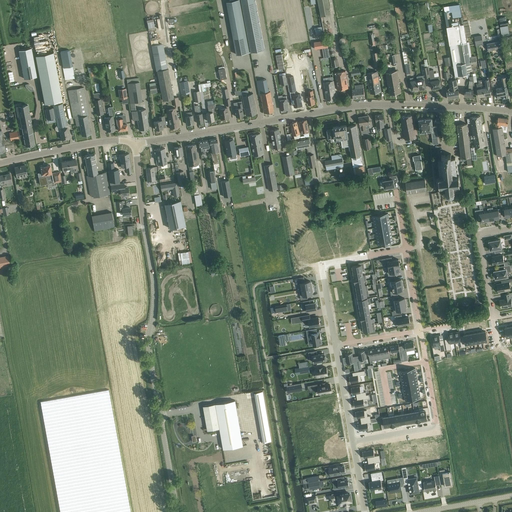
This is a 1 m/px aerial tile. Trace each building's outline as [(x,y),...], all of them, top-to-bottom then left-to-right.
[(234,0),(227,1),(236,54),(250,52),(240,0),(234,0)] [(240,0),(251,52),(265,50),(255,0),(240,0)] [(327,0),(317,0),(321,16),(330,14),(327,0)] [(147,20),(149,29),(155,28),(153,18),(147,20)] [(464,24),(447,27),(450,45),(452,57),(452,60),(455,76),(458,76),(467,75),(467,71),(472,70),(471,64),(469,57),(467,42),(464,24)] [(481,36),(474,37),(475,44),(483,42),(481,36)] [(327,40),(314,42),(315,49),(322,48),(324,58),(330,57),(327,40)] [(487,51),(502,48),(500,41),(485,43),(487,51)] [(161,70),(160,65),(156,44),(151,45),(156,71),(157,71),(163,100),(173,98),(174,98),(168,68),(161,70)] [(31,48),(19,50),(24,78),(36,76),(31,48)] [(63,68),(73,66),(69,50),(60,52),(63,68)] [(45,103),(62,100),(53,52),(36,56),(45,103)] [(293,55),(295,71),(308,69),(306,53),(293,55)] [(428,66),(425,67),(427,77),(430,76),(431,81),(432,88),(441,87),(440,79),(439,76),(434,76),(433,69),(429,70),(428,66)] [(226,78),(224,68),(218,69),(220,80),(226,78)] [(381,91),(380,86),(377,71),(367,73),(370,93),(381,91)] [(401,92),(400,87),(398,71),(386,73),(389,89),(390,94),(401,92)] [(344,89),(341,72),(335,73),(337,85),(338,90),(344,89)] [(291,74),(286,75),(292,105),(293,105),(293,107),(303,106),(301,93),(295,94),(294,91),(295,91),(292,74),(291,74)] [(422,76),(417,77),(418,80),(419,89),(426,87),(425,83),(424,79),(424,77),(423,78),(422,78),(422,76)] [(413,77),(410,78),(410,81),(411,85),(412,90),(415,89),(415,90),(415,91),(418,90),(418,89),(419,89),(418,80),(414,80),(413,77)] [(497,93),(495,93),(496,98),(498,97),(498,98),(504,97),(505,97),(508,97),(508,96),(509,96),(508,91),(507,86),(505,77),(501,78),(502,87),(496,88),(497,93)] [(448,99),(459,97),(457,79),(449,80),(450,88),(446,89),(448,99)] [(483,85),(483,88),(484,95),(491,94),(488,79),(485,80),(486,84),(483,85)] [(335,94),(334,84),(333,80),(324,82),(326,96),(327,100),(336,99),(335,94)] [(465,89),(465,96),(473,96),(473,83),(473,81),(469,80),(468,89),(465,89)] [(479,96),(484,95),(483,88),(483,85),(482,80),(478,80),(479,83),(476,83),(478,91),(479,96)] [(190,93),(187,81),(182,82),(179,82),(181,94),(190,93)] [(365,97),(364,92),(363,87),(363,84),(354,85),(355,88),(353,89),(352,89),(353,98),(365,97)] [(74,118),(75,118),(87,116),(89,115),(83,87),(69,90),(74,118)] [(308,91),(309,96),(306,96),(307,100),(308,100),(308,104),(315,103),(314,98),(313,90),(308,91)] [(270,92),(269,92),(260,93),(264,113),(274,111),(270,92)] [(253,94),(249,94),(242,96),(246,115),(256,113),(253,94)] [(283,99),(279,100),(281,110),(289,108),(287,98),(286,96),(284,96),(283,96),(283,99)] [(100,98),(99,99),(94,100),(97,115),(103,114),(100,98)] [(54,107),(45,109),(47,119),(56,117),(57,122),(57,126),(56,126),(55,127),(56,129),(57,130),(60,130),(62,140),(69,138),(67,128),(64,128),(63,126),(67,125),(66,120),(62,103),(53,105),(54,107)] [(145,109),(136,111),(135,103),(130,103),(131,112),(133,120),(137,120),(139,130),(149,129),(145,109)] [(234,108),(235,112),(236,117),(243,115),(241,108),(242,108),(241,103),(238,104),(238,107),(234,108)] [(213,115),(212,108),(215,108),(214,104),(207,105),(208,113),(206,113),(207,121),(214,120),(213,115)] [(35,145),(34,140),(28,105),(16,107),(20,129),(22,128),(25,146),(35,145)] [(199,114),(198,110),(197,105),(194,106),(197,123),(203,122),(202,113),(199,114)] [(179,127),(178,122),(175,108),(167,109),(170,129),(179,127)] [(228,118),(228,113),(227,108),(219,109),(220,114),(221,119),(228,118)] [(185,116),(185,117),(186,124),(193,123),(193,118),(192,112),(188,113),(189,115),(185,116)] [(375,115),(376,121),(377,127),(384,127),(383,120),(383,114),(375,115)] [(416,138),(413,120),(412,115),(401,117),(405,140),(416,138)] [(87,116),(75,118),(75,121),(76,126),(80,125),(82,136),(91,134),(87,116)] [(115,130),(114,125),(113,116),(104,118),(105,127),(106,131),(115,130)] [(165,123),(164,118),(164,116),(159,117),(160,121),(154,122),(154,124),(155,129),(163,128),(162,124),(165,123)] [(369,126),(369,124),(370,123),(368,116),(359,117),(360,125),(361,125),(361,129),(365,129),(365,128),(368,127),(369,126)] [(470,118),(467,118),(468,123),(471,123),(471,126),(482,124),(480,116),(470,117),(470,118)] [(433,144),(438,143),(436,125),(433,126),(432,117),(419,118),(419,123),(420,132),(425,131),(425,133),(428,132),(428,131),(432,131),(433,144)] [(508,125),(508,123),(508,118),(498,117),(498,120),(496,120),(495,128),(493,128),(497,156),(505,155),(507,162),(511,161),(511,148),(507,149),(503,127),(502,126),(503,124),(508,125)] [(306,120),(299,122),(302,133),(309,132),(306,120)] [(122,123),(122,121),(117,122),(118,131),(127,129),(126,123),(122,123)] [(296,121),(290,123),(291,128),(292,132),(293,135),(294,135),(297,135),(298,138),(301,138),(300,136),(300,134),(300,133),(299,129),(297,124),(297,122),(296,121)] [(472,164),(471,157),(467,123),(457,125),(461,158),(466,157),(467,165),(472,164)] [(483,133),(482,124),(471,126),(473,134),(483,133)] [(346,125),(341,126),(343,138),(341,138),(343,146),(348,145),(349,150),(350,151),(354,174),(364,172),(356,125),(346,126),(346,125)] [(343,138),(341,126),(333,127),(333,129),(327,130),(329,142),(335,141),(335,139),(341,138),(343,138)] [(391,149),(394,148),(390,127),(384,129),(387,141),(390,140),(391,142),(390,142),(391,149)] [(282,147),(280,133),(279,129),(270,130),(273,142),(270,143),(271,149),(282,147)] [(17,131),(9,133),(11,142),(18,140),(17,131)] [(260,133),(250,135),(254,156),(264,154),(260,133)] [(487,144),(486,135),(484,135),(483,133),(473,134),(475,147),(486,145),(485,144),(487,144)] [(214,170),(215,177),(219,177),(219,174),(218,168),(219,168),(218,159),(217,159),(216,152),(219,152),(217,144),(217,139),(209,140),(210,145),(211,153),(214,170)] [(233,139),(224,140),(227,156),(229,156),(236,154),(233,139)] [(297,148),(306,147),(311,146),(309,139),(295,141),(297,148)] [(199,147),(200,152),(200,154),(205,153),(204,148),(206,147),(206,148),(206,149),(209,148),(210,148),(209,143),(208,143),(208,140),(198,142),(199,147)] [(199,167),(196,149),(195,144),(185,146),(186,151),(188,166),(192,166),(192,168),(199,167)] [(174,147),(175,152),(175,156),(178,155),(179,160),(183,159),(182,155),(183,155),(181,146),(174,147)] [(248,147),(239,149),(240,156),(247,155),(250,154),(248,147)] [(155,149),(158,165),(167,164),(164,148),(155,149)] [(126,167),(127,174),(131,173),(129,153),(119,154),(120,159),(121,168),(126,167)] [(456,157),(455,157),(454,158),(451,158),(450,155),(451,154),(451,153),(450,154),(446,155),(443,155),(441,154),(441,155),(442,156),(442,159),(439,159),(438,159),(437,159),(435,159),(436,164),(438,164),(438,165),(439,164),(439,168),(438,168),(438,169),(439,169),(440,173),(439,173),(439,174),(440,174),(440,178),(438,178),(439,192),(444,191),(448,196),(452,195),(456,190),(460,190),(459,176),(457,176),(456,172),(457,172),(457,171),(456,171),(456,167),(457,167),(456,167),(455,163),(456,163),(456,162),(455,162),(455,158),(456,157)] [(90,196),(92,195),(93,198),(110,194),(107,177),(106,172),(98,174),(94,154),(85,156),(88,175),(86,176),(88,183),(90,196)] [(421,155),(413,156),(414,163),(415,163),(416,168),(415,168),(415,170),(416,170),(417,176),(424,175),(421,155)] [(343,167),(342,163),(341,158),(332,160),(325,161),(327,170),(343,167)] [(76,159),(68,160),(68,161),(69,168),(70,168),(71,173),(78,172),(77,167),(77,164),(76,159)] [(292,159),(284,161),(287,176),(295,174),(292,159)] [(68,160),(61,162),(62,167),(63,172),(67,172),(66,169),(69,168),(68,161),(68,160)] [(113,162),(108,163),(110,185),(111,185),(120,184),(118,169),(114,169),(113,162)] [(273,164),(264,165),(269,190),(277,189),(273,164)] [(27,173),(26,170),(25,165),(14,167),(16,172),(16,176),(27,173)] [(41,174),(38,175),(41,185),(47,183),(47,182),(54,180),(54,183),(61,181),(60,172),(56,173),(52,173),(50,165),(41,167),(42,172),(42,175),(41,175),(41,174)] [(154,172),(157,172),(156,167),(146,168),(147,183),(152,182),(152,181),(155,181),(154,172)] [(185,185),(183,171),(176,172),(178,186),(185,185)] [(494,174),(484,176),(485,184),(496,182),(494,174)] [(12,184),(11,179),(10,175),(4,176),(4,175),(0,175),(0,180),(1,184),(6,182),(7,185),(12,184)] [(390,180),(383,181),(384,188),(394,186),(394,181),(397,181),(396,175),(390,176),(390,180)] [(231,196),(228,180),(221,181),(224,197),(231,196)] [(427,191),(426,184),(425,180),(406,182),(406,187),(407,193),(427,191)] [(177,182),(161,185),(161,190),(173,188),(174,197),(179,196),(177,182)] [(120,184),(111,185),(111,190),(111,191),(111,192),(112,192),(116,191),(116,190),(116,189),(116,188),(117,188),(120,188),(121,195),(123,195),(124,195),(129,194),(128,187),(126,187),(124,187),(124,186),(124,185),(124,183),(120,184)] [(80,193),(79,186),(65,189),(66,195),(80,193)] [(200,194),(194,195),(195,205),(202,204),(200,194)] [(181,201),(165,204),(170,229),(186,226),(181,201)] [(131,214),(130,207),(122,208),(122,202),(116,202),(115,202),(113,202),(116,212),(117,212),(122,211),(123,214),(126,214),(126,216),(130,216),(130,214),(131,214)] [(492,207),(494,219),(499,218),(499,217),(501,217),(500,208),(498,209),(493,210),(492,207)] [(503,216),(505,216),(505,217),(510,216),(509,207),(504,208),(504,209),(502,210),(503,216)] [(112,212),(92,215),(94,230),(114,227),(112,212)] [(502,252),(502,248),(500,239),(489,241),(490,250),(496,249),(496,252),(495,253),(502,252)] [(0,267),(11,265),(9,255),(0,256),(0,267)] [(504,262),(502,255),(492,257),(493,264),(504,262)] [(391,257),(381,259),(382,262),(384,262),(385,262),(385,263),(386,267),(399,265),(398,259),(395,260),(392,260),(392,259),(391,257)] [(358,265),(352,266),(353,272),(362,270),(362,271),(365,270),(364,264),(363,264),(363,262),(361,262),(357,263),(358,265)] [(494,271),(496,278),(507,276),(507,272),(511,271),(510,264),(509,264),(504,265),(500,266),(501,269),(494,271)] [(399,265),(386,267),(387,273),(388,273),(388,276),(395,275),(394,272),(400,271),(399,265)] [(304,277),(295,278),(296,284),(298,283),(298,285),(299,290),(312,287),(312,283),(312,282),(311,282),(310,281),(305,282),(304,280),(304,277)] [(395,277),(388,278),(389,281),(390,281),(391,281),(391,282),(391,283),(392,286),(403,284),(402,280),(401,280),(401,279),(395,280),(395,277)] [(502,283),(497,284),(498,292),(510,290),(509,282),(511,281),(511,278),(509,279),(501,280),(502,283)] [(390,286),(389,286),(391,295),(398,294),(397,291),(403,290),(403,289),(404,288),(403,284),(392,286),(390,286)] [(312,287),(299,290),(301,299),(308,298),(307,295),(309,294),(313,294),(312,293),(312,292),(313,292),(312,287)] [(511,292),(504,294),(504,298),(505,298),(505,299),(500,300),(501,307),(504,306),(504,307),(511,306),(511,300),(511,292)] [(398,295),(391,297),(393,306),(406,303),(405,299),(404,299),(404,298),(399,299),(398,295)] [(309,300),(303,301),(305,311),(311,310),(316,309),(316,308),(317,307),(316,304),(315,304),(315,303),(315,302),(314,302),(313,299),(309,300)] [(393,311),(392,311),(392,315),(401,313),(401,310),(406,309),(406,308),(407,307),(406,303),(393,306),(394,311),(393,311)] [(286,304),(275,306),(276,312),(288,310),(286,304)] [(310,314),(302,315),(303,324),(305,323),(309,323),(309,325),(309,327),(310,327),(320,325),(319,317),(317,317),(311,318),(310,318),(310,315),(310,314)] [(401,314),(395,316),(396,325),(400,324),(400,325),(404,325),(404,324),(410,323),(409,317),(402,318),(401,314)] [(372,324),(362,325),(364,331),(370,330),(370,332),(375,332),(375,329),(374,323),(372,323),(372,324)] [(313,329),(306,330),(308,340),(310,340),(311,339),(312,343),(312,345),(319,344),(321,343),(321,339),(321,338),(320,338),(320,335),(320,332),(319,333),(319,332),(318,332),(316,333),(315,331),(315,329),(313,329)] [(459,331),(453,332),(455,342),(460,341),(461,345),(461,347),(466,346),(464,335),(463,336),(460,336),(459,331)] [(448,338),(444,339),(446,350),(451,349),(451,346),(450,343),(455,342),(453,332),(448,333),(448,338)] [(438,335),(432,336),(434,346),(437,345),(439,345),(440,351),(445,350),(443,339),(439,340),(438,335)] [(403,345),(402,346),(405,360),(408,360),(406,351),(414,349),(415,350),(413,341),(413,342),(406,343),(405,343),(405,345),(403,345)] [(390,346),(391,353),(391,352),(399,351),(401,359),(401,361),(405,360),(404,356),(402,347),(402,346),(399,346),(398,344),(391,346),(390,346)] [(388,346),(381,347),(383,359),(390,357),(388,346)] [(381,347),(375,349),(377,360),(383,359),(381,347)] [(368,349),(370,361),(377,360),(375,349),(368,350),(368,349)] [(316,350),(308,352),(309,358),(311,357),(313,357),(313,360),(313,362),(314,362),(318,361),(318,362),(321,362),(321,361),(324,360),(325,360),(325,359),(326,359),(326,356),(325,356),(324,353),(317,354),(316,350)] [(358,356),(356,356),(358,369),(361,368),(360,360),(366,359),(365,351),(365,350),(358,352),(359,355),(358,356)] [(346,357),(343,357),(344,362),(346,361),(347,361),(347,363),(347,364),(353,363),(354,366),(355,370),(355,371),(357,370),(358,370),(358,369),(356,356),(353,356),(353,357),(352,355),(352,353),(345,354),(346,354),(346,357)] [(315,369),(316,376),(317,376),(317,377),(317,378),(324,377),(324,376),(324,375),(325,375),(327,374),(327,373),(326,369),(326,367),(323,367),(322,368),(322,367),(318,368),(315,369)] [(349,376),(350,383),(351,383),(350,383),(359,381),(359,382),(359,381),(361,381),(360,375),(365,374),(364,370),(352,372),(353,376),(351,376),(349,376)] [(325,382),(312,384),(312,385),(313,387),(313,389),(316,389),(319,388),(319,390),(320,394),(331,392),(331,391),(330,384),(328,384),(325,385),(324,383),(325,383),(325,382)] [(288,386),(287,386),(288,393),(297,391),(296,384),(288,386)] [(351,387),(352,394),(353,394),(352,394),(356,393),(357,397),(366,395),(366,391),(361,392),(360,386),(351,388),(351,387)] [(130,511),(109,389),(41,402),(60,511),(130,511)] [(263,442),(271,440),(264,390),(255,392),(263,442)] [(354,400),(353,400),(355,407),(364,405),(363,399),(369,398),(369,394),(366,395),(357,397),(357,400),(354,400)] [(235,400),(215,404),(203,406),(208,430),(220,428),(223,449),(243,446),(235,400)] [(428,407),(419,408),(419,411),(421,420),(427,419),(426,414),(429,413),(428,407)] [(356,411),(355,411),(357,418),(360,417),(361,420),(370,419),(370,415),(367,416),(366,410),(364,410),(356,412),(356,411)] [(383,417),(380,418),(380,421),(381,423),(384,423),(385,426),(390,425),(389,416),(388,416),(383,417)] [(358,424),(359,431),(368,429),(369,429),(368,423),(371,422),(380,421),(380,418),(380,417),(375,418),(370,419),(361,420),(361,424),(358,424)] [(371,448),(363,450),(364,456),(368,456),(368,459),(378,457),(377,454),(372,454),(371,448)] [(369,462),(365,463),(366,469),(375,468),(374,462),(378,461),(378,457),(368,459),(369,462)] [(339,465),(329,467),(331,476),(337,475),(337,474),(341,473),(345,472),(345,471),(344,465),(340,466),(339,466),(339,465)] [(445,469),(439,470),(440,476),(441,483),(442,483),(442,482),(444,482),(445,482),(446,481),(447,484),(447,485),(453,484),(451,471),(449,472),(445,472),(445,471),(445,469)] [(372,481),(369,482),(370,490),(374,490),(382,488),(381,480),(383,480),(382,474),(376,475),(377,480),(372,481)] [(435,480),(423,482),(425,489),(425,491),(426,491),(437,489),(436,485),(441,484),(439,475),(434,476),(435,480)] [(343,476),(332,478),(334,488),(348,485),(349,485),(348,481),(348,482),(348,481),(347,479),(346,479),(344,479),(344,476),(343,476)] [(388,483),(389,492),(401,490),(401,486),(400,481),(403,481),(402,477),(399,478),(399,480),(400,481),(398,481),(388,483)] [(417,477),(408,479),(409,484),(410,493),(419,492),(419,488),(421,488),(422,488),(421,482),(421,480),(418,481),(417,481),(417,479),(417,477)] [(308,482),(303,483),(304,488),(309,487),(309,489),(320,487),(319,480),(319,481),(308,482)] [(332,495),(329,496),(330,501),(330,500),(331,500),(331,501),(333,500),(336,499),(336,498),(338,498),(339,501),(339,503),(339,502),(340,504),(340,505),(342,505),(343,505),(343,506),(349,505),(349,504),(349,501),(350,501),(351,500),(350,497),(350,493),(347,494),(340,495),(340,492),(332,493),(332,495)]
